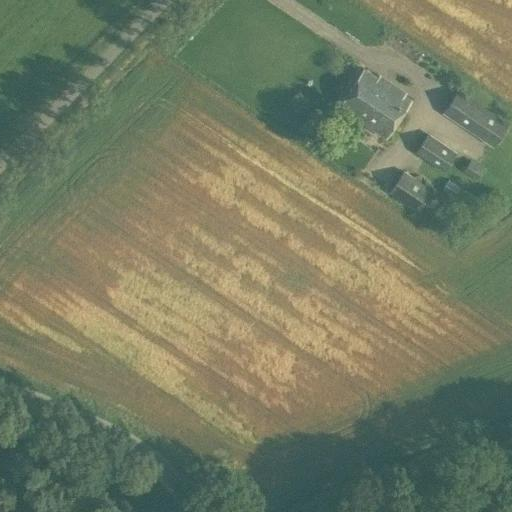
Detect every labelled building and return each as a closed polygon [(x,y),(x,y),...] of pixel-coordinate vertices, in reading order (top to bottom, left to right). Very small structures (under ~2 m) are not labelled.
[(338,106),(361,121),(386,84),(362,69),(338,106)] [(409,99),(386,84),(361,121),(385,137),(409,99)] [(493,143),(507,123),(458,90),(445,110),(493,143)] [(416,152),(443,170),(455,151),(428,135),(416,152)] [(477,178),(483,168),(470,160),(464,170),(477,178)] [(417,210),(432,189),(405,171),(390,192),(417,210)]
